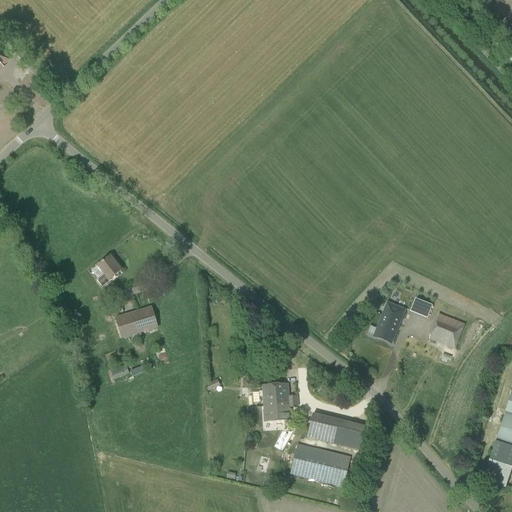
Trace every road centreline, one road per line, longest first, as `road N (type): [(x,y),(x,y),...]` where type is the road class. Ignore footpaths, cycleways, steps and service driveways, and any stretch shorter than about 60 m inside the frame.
road 1 (unclassified): [(479,511),(378,396),(326,350),(36,122)]
road 2 (unclassified): [(36,122),(166,0)]
